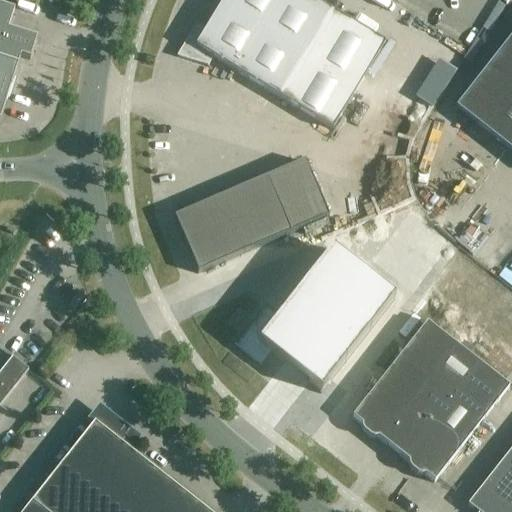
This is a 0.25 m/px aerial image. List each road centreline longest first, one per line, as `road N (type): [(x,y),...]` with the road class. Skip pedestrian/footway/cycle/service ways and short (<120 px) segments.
road 1 (tertiary): [(311,511),(220,439),(160,377),(121,303),(87,169)]
road 2 (tertiary): [(87,169),(92,79),(113,0)]
